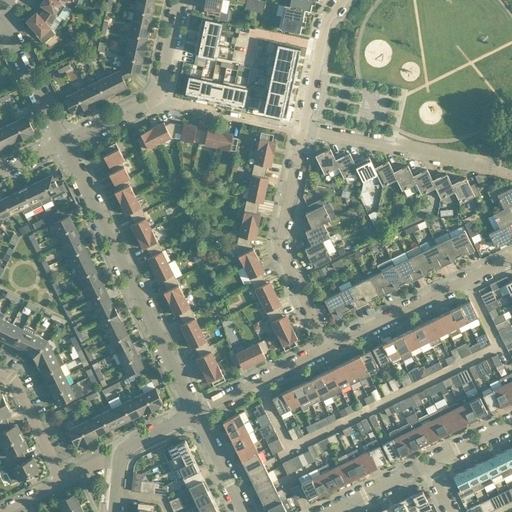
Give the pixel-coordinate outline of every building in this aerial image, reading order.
[(43,0),(41,3),(46,6),(57,13),(57,14),(62,17),(65,19),(72,9),(64,4),(64,0),(43,0)] [(149,0),(136,0),(135,9),(152,13),(152,11),(153,10),(154,7),(153,5),(154,1),(149,0)] [(205,0),(203,7),(207,8),(206,12),(215,14),(214,18),(226,20),(228,14),(220,11),(222,0),(205,0)] [(245,9),(251,10),(253,0),(246,0),(246,3),(245,9)] [(253,0),(251,10),(257,11),(259,0),(253,0)] [(262,0),(259,0),(257,11),(263,12),(265,1),(262,0)] [(284,4),(284,5),(310,10),(312,4),(315,4),(315,0),(316,0),(318,0),(317,0),(290,0),(289,6),(284,4)] [(284,5),(282,16),(306,21),(307,16),(303,16),(305,9),(310,11),(310,10),(284,5)] [(46,6),(40,16),(36,12),(27,20),(31,24),(29,26),(43,43),(55,33),(53,31),(49,26),(57,14),(57,13),(46,6)] [(135,9),(132,21),(149,24),(149,23),(151,22),(151,19),(151,17),(152,13),(135,9)] [(306,21),(282,16),(279,28),(300,32),(301,25),(305,26),(306,21)] [(53,31),(60,21),(54,17),(49,26),(53,31)] [(201,18),(199,29),(218,34),(219,33),(221,22),(221,23),(221,22),(201,18)] [(132,21),(130,33),(147,36),(149,24),(132,21)] [(199,29),(197,41),(218,45),(219,45),(221,34),(219,33),(218,34),(199,29)] [(130,33),(127,44),(145,48),(146,39),(147,36),(130,33)] [(85,41),(84,44),(86,47),(90,47),(92,45),(93,41),(90,38),(87,38),(85,41)] [(98,49),(104,51),(106,42),(99,41),(98,49)] [(194,52),(196,53),(208,55),(218,57),(221,45),(219,45),(218,45),(197,41),(194,52)] [(276,43),(273,56),(276,56),(298,60),(300,49),(276,43)] [(127,44),(125,56),(142,60),(142,56),(143,56),(145,48),(127,44)] [(196,53),(195,58),(207,61),(207,59),(208,55),(196,53)] [(124,69),(122,70),(128,76),(134,73),(134,71),(139,72),(142,60),(125,56),(122,68),(124,69)] [(276,56),(273,67),(295,71),(298,60),(276,56)] [(195,58),(194,64),(205,67),(207,61),(195,58)] [(271,77),(271,78),(293,82),(295,71),(273,67),(271,77)] [(119,70),(108,75),(116,91),(127,86),(123,78),(128,76),(122,70),(120,71),(119,70)] [(108,75),(97,81),(105,96),(116,91),(108,75)] [(187,85),(185,96),(186,95),(197,98),(201,78),(200,78),(190,76),(190,75),(189,75),(188,78),(187,78),(185,85),(187,85)] [(201,78),(197,98),(208,100),(212,80),(213,78),(201,76),(200,78),(201,78)] [(266,76),(264,89),(268,90),(269,89),(290,94),(293,82),(271,78),(271,77),(266,76)] [(212,80),(208,100),(219,102),(223,83),(212,80)] [(223,83),(219,102),(230,105),(235,83),(223,80),(223,83)] [(97,81),(86,86),(94,102),(105,96),(97,81)] [(234,85),(230,105),(241,107),(242,108),(242,105),(245,93),(246,87),(246,85),(235,83),(234,85)] [(86,86),(75,91),(83,107),(91,103),(94,102),(86,86)] [(266,100),(288,105),(290,94),(269,89),(268,90),(266,100)] [(83,107),(75,91),(64,97),(65,98),(64,98),(64,100),(65,102),(66,103),(67,103),(72,112),(75,111),(76,111),(83,107)] [(245,93),(242,105),(248,106),(250,95),(249,94),(245,93)] [(262,99),(259,111),(266,112),(266,114),(273,115),(274,114),(286,117),(286,116),(288,105),(266,100),(262,99)] [(26,115),(15,121),(23,137),(31,133),(31,132),(34,131),(29,121),(30,121),(30,119),(29,117),(28,116),(27,116),(26,115)] [(15,121),(4,126),(12,142),(15,140),(15,141),(23,137),(15,121)] [(164,121),(152,127),(159,142),(171,136),(174,137),(175,132),(177,123),(170,122),(165,125),(164,121)] [(184,122),(183,125),(181,133),(180,138),(199,142),(201,129),(196,128),(196,125),(184,122)] [(4,126),(0,128),(0,144),(1,147),(12,142),(4,126)] [(159,142),(152,127),(140,132),(142,136),(137,139),(142,150),(159,142)] [(207,131),(201,129),(199,142),(217,146),(220,130),(208,127),(207,131)] [(233,132),(220,130),(217,146),(235,150),(238,137),(232,136),(233,132)] [(261,131),(257,149),(273,153),(276,140),(272,140),(273,134),(261,131)] [(103,154),(109,166),(124,158),(116,142),(104,147),(107,153),(103,154)] [(344,177),(330,148),(318,154),(317,158),(324,173),(328,171),(331,177),(341,172),(344,177)] [(355,172),(358,170),(349,152),(345,154),(344,152),(340,154),(340,153),(334,156),(330,148),(344,177),(347,182),(349,183),(355,180),(357,177),(355,172)] [(257,149),(253,167),(266,170),(267,165),(271,166),(273,153),(257,149)] [(354,160),(353,161),(355,164),(358,170),(363,181),(367,179),(369,178),(377,174),(373,165),(369,156),(364,158),(363,156),(360,158),(359,158),(356,159),(354,160)] [(109,172),(114,184),(130,177),(122,160),(124,159),(124,158),(109,166),(110,166),(112,171),(109,172)] [(373,165),(377,174),(383,185),(388,183),(388,182),(392,180),(396,178),(397,178),(392,169),(390,164),(388,160),(384,163),(383,160),(379,162),(373,165)] [(408,186),(416,183),(416,182),(407,165),(403,167),(402,165),(398,166),(392,169),(397,178),(402,189),(408,187),(408,186)] [(253,167),(249,186),(266,189),(268,177),(264,176),(266,170),(253,167)] [(412,173),(411,173),(416,182),(416,183),(421,193),(425,192),(432,188),(435,187),(435,186),(431,177),(427,169),(422,171),(421,169),(418,171),(417,170),(415,171),(412,173)] [(452,200),(458,197),(454,191),(455,191),(450,181),(446,173),(442,175),(441,173),(437,175),(437,174),(431,177),(441,197),(445,201),(452,200)] [(52,174),(42,179),(51,197),(51,198),(57,195),(67,190),(62,181),(57,184),(52,174)] [(114,190),(120,202),(135,195),(127,178),(130,177),(114,184),(115,184),(118,189),(114,190)] [(454,191),(458,197),(460,202),(464,200),(474,195),(470,185),(466,177),(461,179),(460,177),(456,179),(456,178),(450,181),(455,191),(454,191)] [(42,179),(32,184),(42,204),(52,200),(51,198),(51,197),(42,179)] [(475,182),(470,185),(474,195),(475,197),(481,194),(475,182)] [(32,184),(23,188),(26,195),(33,209),(42,204),(32,184)] [(502,184),(488,191),(493,201),(499,198),(504,208),(511,203),(511,186),(505,189),(505,190),(502,184)] [(315,191),(333,195),(334,189),(316,185),(315,191)] [(249,186),(245,204),(258,207),(259,201),(263,202),(266,189),(249,186)] [(23,188),(13,193),(20,209),(24,214),(33,209),(26,195),(23,188)] [(13,193),(3,198),(11,213),(20,209),(13,193)] [(129,212),(132,217),(143,211),(135,195),(120,202),(126,214),(129,212)] [(305,230),(305,231),(323,222),(330,218),(328,215),(323,205),(326,203),(323,197),(308,205),(311,210),(305,213),(308,217),(305,218),(307,222),(309,228),(305,230)] [(3,198),(0,199),(0,214),(3,217),(11,213),(3,198)] [(511,203),(504,208),(493,213),(495,219),(496,219),(498,223),(499,227),(500,227),(509,223),(511,221),(511,203)] [(245,204),(241,222),(258,226),(260,213),(257,212),(258,207),(245,204)] [(131,224),(136,235),(151,228),(143,211),(132,217),(134,222),(131,224)] [(368,214),(374,225),(377,212),(373,211),(368,214)] [(53,222),(59,233),(74,225),(69,214),(53,222)] [(416,221),(417,215),(403,221),(405,226),(416,221)] [(425,220),(428,226),(433,223),(433,217),(424,218),(425,220)] [(416,224),(419,228),(419,230),(428,226),(425,220),(416,224)] [(241,222),(237,241),(250,243),(251,238),(255,238),(258,226),(241,222)] [(307,235),(305,236),(307,240),(306,240),(308,243),(309,246),(330,236),(328,232),(324,225),(323,222),(305,231),(307,235)] [(483,232),(480,233),(482,239),(483,240),(488,241),(492,239),(493,240),(496,247),(511,238),(511,235),(511,234),(511,233),(511,229),(511,228),(510,225),(509,223),(500,227),(489,232),(489,233),(483,232)] [(59,233),(64,244),(80,236),(78,232),(79,232),(76,226),(75,227),(74,225),(59,233)] [(462,225),(448,232),(448,233),(450,237),(459,255),(467,251),(469,253),(475,250),(470,241),(465,230),(463,226),(462,225)] [(145,245),(148,251),(160,245),(151,228),(136,235),(142,247),(145,245)] [(474,229),(466,228),(470,236),(474,234),(475,232),(474,229)] [(434,239),(436,244),(450,237),(448,232),(434,239)] [(479,233),(471,237),(474,243),(482,239),(480,233),(479,233)] [(64,244),(69,255),(85,247),(84,246),(86,246),(83,240),(82,240),(80,236),(64,244)] [(309,246),(305,248),(307,252),(305,253),(307,257),(306,257),(309,264),(313,262),(315,267),(331,260),(328,254),(337,250),(330,236),(309,246)] [(450,237),(436,244),(446,264),(452,261),(451,259),(459,255),(450,237)] [(368,246),(369,249),(383,243),(382,240),(368,246)] [(236,249),(244,266),(259,258),(253,247),(252,247),(250,243),(237,241),(236,249)] [(426,241),(419,245),(422,251),(431,268),(439,264),(440,265),(441,267),(446,264),(440,251),(436,244),(431,246),(431,247),(429,243),(428,242),(426,241)] [(147,257),(153,269),(168,262),(160,245),(148,251),(150,256),(147,257)] [(405,252),(408,257),(422,251),(419,245),(405,252)] [(69,255),(75,266),(90,258),(85,247),(69,255)] [(422,251),(408,257),(418,278),(424,275),(423,272),(431,268),(422,251)] [(391,259),(394,264),(408,257),(405,252),(391,259)] [(408,257),(394,264),(403,282),(411,278),(413,281),(418,278),(408,257)] [(75,266),(80,276),(95,269),(90,258),(75,266)] [(244,266),(252,283),(264,277),(261,272),(265,270),(259,258),(244,266)] [(391,258),(377,264),(378,266),(380,271),(390,292),(396,289),(395,286),(403,282),(394,264),(392,259),(391,259),(391,258)] [(331,263),(335,269),(342,266),(339,259),(331,263)] [(168,263),(176,277),(182,274),(175,260),(168,263)] [(162,279),(164,284),(176,278),(176,277),(168,263),(168,262),(153,269),(158,281),(162,279)] [(252,283),(244,266),(236,270),(245,286),(252,283)] [(318,269),(322,276),(328,273),(324,266),(318,269)] [(80,276),(85,287),(101,279),(99,275),(100,275),(97,269),(96,270),(95,269),(80,276)] [(380,271),(366,278),(375,296),(383,292),(385,294),(390,292),(380,271)] [(507,276),(490,284),(493,291),(505,284),(509,292),(510,293),(511,292),(511,279),(509,281),(507,276)] [(252,283),(260,299),(275,292),(270,280),(266,282),(264,277),(252,283)] [(163,291),(169,302),(184,295),(176,278),(164,284),(167,289),(163,291)] [(366,278),(352,285),(362,305),(368,303),(367,300),(375,296),(366,278)] [(85,287),(90,298),(106,290),(106,289),(107,289),(104,283),(103,284),(101,279),(85,287)] [(341,290),(338,292),(347,309),(355,305),(357,308),(362,305),(352,285),(351,285),(349,280),(339,286),(341,290)] [(90,298),(96,309),(111,301),(106,290),(90,298)] [(491,290),(481,295),(486,305),(496,300),(491,290)] [(260,299),(268,316),(280,310),(277,305),(281,303),(275,292),(260,299)] [(347,309),(338,292),(324,299),(334,319),(340,316),(339,314),(347,309)] [(178,312),(181,318),(192,312),(184,295),(169,302),(175,314),(178,312)] [(470,300),(460,305),(468,321),(478,316),(470,300)] [(486,305),(490,315),(497,312),(495,308),(500,306),(496,300),(486,305)] [(96,309),(101,320),(117,312),(113,304),(111,301),(96,309)] [(460,305),(450,310),(458,326),(468,321),(460,305)] [(45,309),(42,314),(50,318),(52,313),(45,309)] [(268,316),(277,333),(292,326),(286,314),(282,315),(280,310),(268,316)] [(450,310),(441,315),(448,331),(451,336),(461,331),(458,326),(450,310)] [(101,320),(106,330),(122,323),(120,320),(121,319),(117,312),(101,320)] [(180,324),(185,336),(201,329),(192,312),(181,318),(183,323),(180,324)] [(490,315),(495,324),(506,319),(503,313),(498,315),(497,312),(490,315)] [(441,315),(431,319),(439,336),(448,331),(441,315)] [(225,319),(227,325),(233,322),(230,317),(225,319)] [(0,338),(4,341),(12,323),(2,318),(0,322),(0,338)] [(431,319),(421,324),(429,340),(432,346),(441,341),(438,336),(439,336),(431,319)] [(495,324),(498,330),(504,327),(506,331),(506,332),(511,328),(510,324),(509,325),(506,319),(495,324)] [(9,342),(15,345),(23,328),(12,323),(4,341),(9,343),(9,342)] [(106,330),(111,341),(127,333),(122,323),(106,330)] [(23,328),(15,345),(20,347),(19,348),(24,351),(33,333),(35,329),(24,324),(23,328)] [(421,324),(411,329),(419,345),(429,340),(421,324)] [(292,326),(277,333),(285,350),(297,344),(294,339),(297,337),(292,326)] [(498,330),(503,340),(509,337),(506,332),(506,331),(504,327),(498,330)] [(194,346),(197,351),(209,345),(201,329),(185,336),(191,347),(194,346)] [(411,329),(402,334),(410,350),(419,345),(411,329)] [(24,351),(33,355),(47,340),(33,333),(24,351)] [(111,341),(117,352),(132,344),(132,343),(133,343),(130,337),(129,337),(127,333),(111,341)] [(478,342),(481,348),(491,343),(486,333),(476,338),(478,342)] [(402,334),(392,338),(402,358),(402,360),(412,355),(410,350),(402,334)] [(74,336),(70,338),(73,346),(78,343),(74,336)] [(509,337),(503,340),(507,349),(511,346),(511,340),(511,341),(509,337)] [(392,338),(382,343),(390,359),(392,363),(402,358),(392,338)] [(264,339),(247,347),(254,362),(266,357),(264,353),(270,351),(264,339)] [(33,355),(37,363),(55,355),(47,340),(33,355)] [(466,342),(456,347),(462,358),(471,353),(468,347),(466,342)] [(478,342),(468,347),(471,353),(481,348),(478,342)] [(78,343),(73,346),(78,356),(83,353),(78,343)] [(390,359),(382,343),(372,348),(380,364),(390,359)] [(117,352),(122,363),(138,355),(136,351),(137,350),(134,345),(133,345),(132,344),(117,352)] [(196,358),(202,369),(217,362),(209,345),(197,351),(199,356),(196,358)] [(254,362),(247,347),(230,356),(235,367),(241,365),(242,368),(254,362)] [(452,355),(449,356),(452,362),(462,358),(456,347),(450,350),(452,355)] [(370,349),(360,354),(367,370),(377,365),(370,349)] [(41,368),(43,373),(60,365),(64,363),(59,352),(55,355),(37,363),(40,368),(41,368)] [(360,354),(350,359),(360,380),(370,375),(367,370),(360,354)] [(491,357),(498,370),(503,368),(497,354),(491,357)] [(138,355),(122,363),(127,374),(143,366),(138,355)] [(350,359),(340,364),(350,385),(360,380),(350,359)] [(485,367),(489,365),(486,359),(475,365),(480,375),(487,372),(485,367)] [(439,361),(430,366),(433,372),(442,367),(439,361)] [(217,362),(202,369),(207,381),(211,379),(214,385),(225,379),(217,362)] [(340,364),(330,368),(338,385),(341,390),(350,385),(340,364)] [(45,379),(47,384),(65,375),(60,365),(43,373),(46,378),(45,379)] [(480,375),(475,365),(469,368),(474,379),(480,376),(480,375)] [(418,366),(408,371),(409,372),(410,375),(413,382),(423,377),(418,367),(418,366)] [(330,368),(321,373),(329,389),(332,396),(342,391),(338,385),(330,368)] [(456,374),(462,384),(471,379),(466,369),(456,374)] [(409,372),(399,377),(403,386),(404,386),(409,384),(413,382),(410,375),(409,372)] [(321,373),(311,378),(319,394),(321,398),(321,399),(322,401),(332,396),(329,389),(321,373)] [(499,378),(502,385),(510,401),(511,399),(511,380),(508,374),(499,378)] [(51,388),(53,393),(69,386),(65,375),(47,384),(50,389),(51,388)] [(311,378),(301,383),(311,403),(312,404),(321,399),(321,398),(319,394),(311,378)] [(389,381),(393,391),(399,389),(394,379),(389,381)] [(69,386),(53,393),(56,399),(55,399),(57,405),(69,399),(70,401),(83,394),(77,382),(69,386)] [(380,385),(385,395),(390,393),(385,382),(380,385)] [(301,383),(292,387),(300,404),(303,410),(303,411),(309,408),(308,407),(308,406),(312,404),(311,403),(301,383)] [(437,383),(427,388),(430,395),(440,390),(437,383)] [(502,385),(492,390),(500,406),(510,401),(502,385)] [(155,387),(144,392),(152,408),(159,404),(162,402),(158,393),(159,392),(159,390),(158,389),(156,387),(155,388),(155,387)] [(292,387),(282,392),(290,408),(300,404),(292,387)] [(500,406),(492,390),(482,394),(490,411),(500,406)] [(144,392),(133,397),(141,413),(143,412),(144,412),(152,408),(144,392)] [(282,392),(272,397),(276,406),(280,413),(283,418),(292,414),(289,409),(290,408),(282,392)] [(478,392),(468,397),(477,417),(487,412),(478,392)] [(466,394),(457,399),(458,402),(468,422),(477,417),(468,397),(466,394)] [(118,396),(108,401),(111,408),(119,424),(120,423),(122,423),(125,422),(126,420),(130,418),(122,403),(121,403),(118,396)] [(412,396),(408,398),(411,404),(412,405),(413,408),(417,406),(412,396)] [(133,397),(122,403),(130,418),(141,413),(133,397)] [(0,404),(0,424),(6,422),(4,416),(9,414),(7,411),(9,410),(8,409),(9,408),(6,401),(0,404)] [(458,402),(448,407),(458,426),(468,422),(458,402)] [(447,403),(437,408),(438,409),(448,431),(458,426),(448,407),(447,404),(447,403)] [(111,408),(100,413),(108,429),(112,427),(114,427),(117,426),(118,424),(119,424),(111,408)] [(347,413),(344,408),(338,410),(341,416),(347,413)] [(438,409),(428,414),(428,415),(429,416),(439,436),(440,435),(448,431),(438,409)] [(222,421),(227,431),(244,423),(249,420),(244,410),(222,421)] [(406,416),(409,422),(419,417),(416,411),(406,416)] [(266,412),(256,417),(261,426),(261,427),(270,422),(266,412)] [(100,413),(90,418),(97,434),(108,429),(100,413)] [(428,413),(418,418),(419,419),(421,424),(429,441),(439,436),(429,416),(428,415),(428,413)] [(379,425),(374,414),(369,417),(374,427),(379,425)] [(325,417),(320,419),(322,425),(328,423),(325,417)] [(90,418),(79,424),(87,440),(95,436),(94,435),(97,434),(90,418)] [(365,418),(360,421),(366,432),(371,429),(365,418)] [(317,428),(322,425),(320,419),(314,422),(317,428)] [(0,424),(0,445),(21,435),(18,429),(19,429),(17,423),(13,425),(13,426),(9,427),(6,422),(0,424)] [(261,427),(259,428),(263,437),(275,432),(270,422),(261,427)] [(227,431),(232,441),(248,433),(244,423),(227,431)] [(408,423),(399,428),(399,429),(409,450),(419,445),(411,429),(409,424),(408,423)] [(87,440),(79,424),(68,429),(68,430),(67,431),(67,433),(68,434),(70,436),(71,435),(76,445),(79,443),(79,444),(87,440)] [(421,424),(411,429),(419,445),(429,441),(421,424)] [(298,425),(288,430),(293,440),(303,435),(298,425)] [(399,428),(389,432),(389,434),(392,439),(400,455),(409,450),(399,429),(399,428)] [(232,441),(237,450),(253,442),(248,433),(232,441)] [(334,434),(327,437),(331,446),(338,443),(334,434)] [(0,445),(0,455),(0,457),(3,458),(6,463),(23,455),(20,450),(24,448),(28,447),(25,441),(24,441),(21,435),(0,445)] [(327,437),(317,442),(322,452),(331,447),(331,446),(327,437)] [(268,443),(270,448),(280,443),(278,438),(268,443)] [(163,450),(168,460),(190,449),(185,439),(163,450)] [(376,439),(366,443),(367,445),(369,450),(377,466),(387,461),(383,452),(379,445),(377,440),(376,439)] [(400,455),(392,439),(382,443),(390,460),(400,455)] [(237,450),(242,460),(258,452),(253,442),(237,450)] [(317,442),(312,445),(314,451),(316,455),(322,452),(317,442)] [(280,443),(270,448),(273,453),(283,449),(280,443)] [(511,446),(503,451),(511,468),(511,467),(511,446)] [(168,460),(166,461),(170,471),(172,470),(195,459),(190,449),(168,460)] [(357,449),(347,453),(347,455),(348,456),(358,475),(367,471),(359,454),(357,450),(357,449)] [(309,450),(303,453),(308,463),(314,460),(313,458),(309,450)] [(369,450),(359,454),(367,471),(377,466),(369,450)] [(503,451),(493,456),(501,473),(503,477),(511,472),(511,470),(511,468),(503,451)] [(242,460),(246,470),(262,462),(258,452),(242,460)] [(303,466),(308,463),(303,453),(298,455),(303,466)] [(1,466),(0,466),(3,473),(6,471),(8,473),(12,482),(19,479),(20,481),(26,478),(27,479),(33,475),(32,473),(38,469),(35,463),(36,462),(33,456),(30,458),(30,459),(25,461),(23,455),(6,463),(1,466)] [(298,468),(303,466),(298,455),(293,458),(298,468)] [(338,460),(340,464),(348,480),(358,475),(348,456),(338,460)] [(493,456),(483,460),(492,478),(501,473),(493,456)] [(293,458),(287,460),(292,471),(298,468),(293,458)] [(177,479),(183,477),(199,468),(195,459),(172,470),(177,479)] [(292,471),(287,460),(282,463),(286,474),(292,471)] [(483,460),(473,465),(482,483),(484,486),(493,482),(491,478),(492,478),(483,460)] [(246,470),(251,479),(267,471),(262,462),(246,470)] [(328,463),(318,468),(328,490),(338,485),(330,469),(328,464),(328,463)] [(340,464),(330,469),(338,485),(348,480),(340,464)] [(464,470),(472,488),(472,487),(482,483),(473,465),(464,470)] [(183,477),(187,486),(204,478),(199,468),(183,477)] [(318,468),(308,472),(308,473),(309,474),(309,475),(311,478),(319,494),(328,490),(318,468)] [(464,470),(454,475),(460,489),(457,490),(461,498),(467,495),(465,491),(472,488),(464,470)] [(251,479),(256,489),(272,481),(267,471),(251,479)] [(308,472),(298,477),(301,483),(306,494),(309,499),(319,494),(311,478),(309,475),(309,474),(308,473),(308,472)] [(187,486),(192,496),(209,488),(204,478),(187,486)] [(256,489),(261,499),(277,491),(272,481),(256,489)] [(158,482),(157,493),(162,494),(166,494),(168,484),(163,487),(164,482),(158,482)] [(301,496),(306,494),(301,483),(296,486),(301,496)] [(296,499),(301,496),(296,486),(290,488),(291,490),(296,499)] [(192,496),(182,501),(184,506),(194,500),(197,506),(214,498),(209,488),(192,496)] [(511,495),(509,489),(499,493),(504,504),(511,499),(511,495)] [(422,490),(412,495),(420,511),(432,511),(430,507),(422,490)] [(261,499),(265,508),(281,501),(277,491),(261,499)] [(58,500),(64,511),(79,504),(74,493),(65,497),(64,496),(62,496),(60,497),(59,499),(60,500),(58,500)] [(499,493),(489,498),(494,508),(504,504),(499,493)] [(412,495),(403,500),(408,511),(420,511),(412,495)] [(180,496),(169,501),(171,506),(182,501),(180,496)] [(193,511),(208,511),(218,507),(214,498),(197,506),(192,508),(193,511)] [(287,498),(281,501),(265,508),(267,511),(283,511),(292,508),(287,498)] [(489,498),(480,503),(484,511),(487,511),(494,508),(489,498)] [(408,511),(403,500),(393,505),(396,511),(408,511)] [(182,501),(171,506),(173,511),(184,507),(184,506),(182,501)] [(152,511),(154,504),(139,502),(137,511),(152,511)] [(480,503),(466,510),(467,511),(484,511),(482,508),(480,503)]
